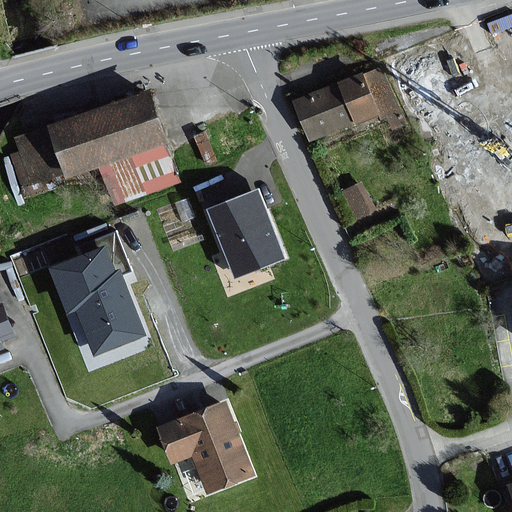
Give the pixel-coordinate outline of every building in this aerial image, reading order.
[(297,101),(312,141),(379,116),(364,76),(297,101)] [(511,76),(487,86),(508,140),(511,138),(511,76)] [(165,142),(147,92),(49,127),(65,176),(165,142)] [(49,127),(16,138),(21,153),(12,156),(24,190),(65,176),(49,127)] [(348,184),(360,214),(378,206),(365,177),(348,184)] [(257,192),(211,210),(237,275),(282,258),(257,192)] [(103,250),(52,269),(69,313),(79,309),(96,355),(145,336),(121,271),(112,274),(103,250)] [(0,347),(1,347),(0,345),(0,338),(12,334),(2,306),(0,306),(0,347)] [(208,493),(254,474),(226,402),(159,428),(172,461),(193,453),(208,493)]
